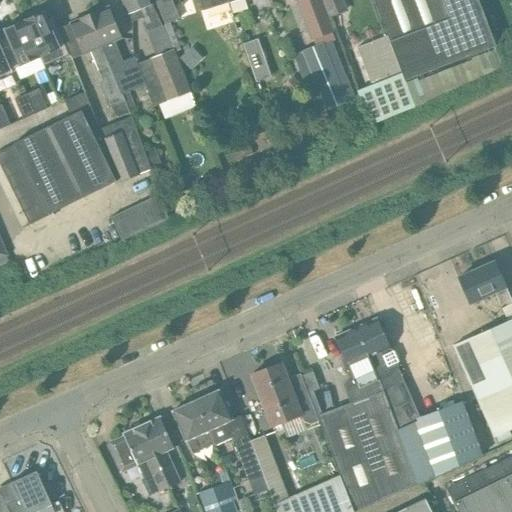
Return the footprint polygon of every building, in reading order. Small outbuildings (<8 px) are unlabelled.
[(143,18),(149,32),(161,27),(153,4),(151,0),(122,0),(132,22),(143,18)] [(172,0),(156,0),(165,22),(179,16),(172,0)] [(229,3),(227,0),(199,0),(202,11),(228,3),(229,3)] [(331,18),(324,0),(296,0),(311,41),(334,32),(329,18),(331,18)] [(343,0),(324,0),(331,18),(348,11),(343,0)] [(492,41),(476,0),(371,0),(386,37),(400,73),(401,76),(492,41)] [(146,85),(137,62),(135,56),(123,61),(114,42),(122,38),(109,7),(90,15),(109,62),(117,80),(120,95),(146,85)] [(24,21),(40,58),(44,67),(71,55),(56,20),(50,22),(46,11),(24,21)] [(117,80),(90,15),(70,24),(83,55),(94,50),(99,63),(96,64),(102,79),(100,85),(109,108),(111,107),(115,116),(119,117),(128,114),(121,97),(120,95),(117,80)] [(40,58),(24,21),(6,29),(11,39),(4,42),(15,68),(40,58)] [(400,73),(386,37),(357,48),(371,84),(400,73)] [(258,38),(243,44),(257,82),(272,77),(258,38)] [(0,75),(15,68),(4,42),(1,44),(0,41),(0,75)] [(333,41),(293,57),(315,113),(356,97),(333,41)] [(202,59),(192,47),(180,58),(190,70),(202,59)] [(157,56),(150,59),(167,102),(191,92),(174,49),(157,56)] [(294,76),(282,87),(292,97),(303,86),(294,76)] [(40,88),(27,94),(35,114),(49,108),(40,88)] [(71,116),(90,107),(84,93),(64,101),(71,116)] [(35,114),(27,94),(16,99),(25,119),(35,114)] [(0,129),(11,125),(2,105),(0,105),(0,129)] [(14,144),(14,145),(21,157),(26,168),(32,180),(37,191),(43,202),(49,215),(119,180),(90,107),(71,116),(14,144)] [(120,181),(150,169),(129,118),(100,129),(120,181)] [(21,157),(14,145),(0,151),(0,165),(1,167),(21,157)] [(161,165),(154,147),(144,151),(151,169),(161,165)] [(1,167),(6,178),(26,168),(21,157),(1,167)] [(32,180),(26,168),(6,178),(12,189),(32,180)] [(37,191),(32,180),(12,189),(17,200),(37,191)] [(37,191),(17,200),(23,212),(43,202),(37,191)] [(112,218),(122,240),(168,220),(160,194),(112,218)] [(29,224),(49,215),(43,202),(23,212),(29,224)] [(511,304),(511,300),(495,262),(458,278),(470,304),(495,293),(502,309),(511,304)] [(511,427),(511,318),(455,345),(495,435),(511,427)] [(376,319),(358,327),(382,384),(398,430),(417,486),(483,452),(478,439),(463,400),(421,419),(398,367),(398,362),(399,361),(394,351),(389,348),(376,319)] [(341,476),(355,511),(357,511),(417,486),(398,430),(382,384),(358,327),(336,337),(345,357),(340,359),(348,377),(343,384),(350,403),(319,414),(341,476)] [(318,422),(319,422),(301,374),(288,378),(282,363),(251,375),(258,394),(271,426),(301,415),(304,421),(311,425),(318,422)] [(210,431),(216,446),(232,439),(248,482),(264,475),(251,440),(248,434),(243,421),(241,416),(233,419),(219,390),(198,400),(211,430),(210,431)] [(211,430),(198,400),(172,412),(192,454),(214,444),(215,446),(216,446),(210,431),(211,430)] [(143,425),(170,487),(181,482),(167,451),(174,448),(160,417),(143,425)] [(170,487),(143,425),(123,434),(125,436),(110,443),(122,472),(137,465),(144,479),(151,475),(159,492),(170,487)] [(355,511),(341,476),(290,499),(266,435),(251,440),(264,475),(278,511),(355,511)] [(511,511),(511,456),(447,488),(458,511),(511,511)] [(6,505),(9,511),(35,511),(52,505),(37,471),(11,482),(19,500),(6,505)] [(241,511),(230,481),(198,493),(205,511),(241,511)] [(434,511),(423,487),(370,511),(434,511)] [(0,511),(9,511),(6,505),(2,495),(0,496),(0,511)]
